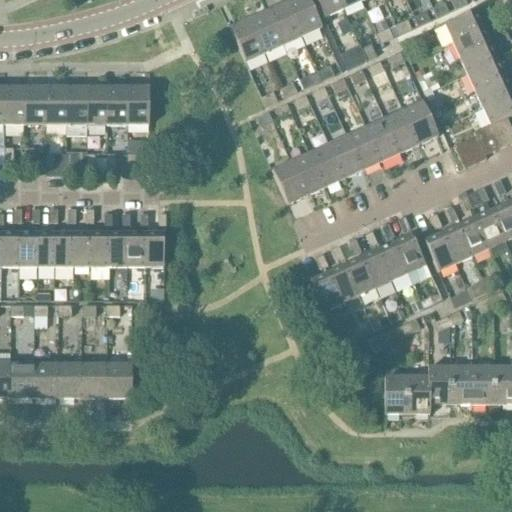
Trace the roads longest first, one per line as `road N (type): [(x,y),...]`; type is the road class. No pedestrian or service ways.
road 1 (residential): [(314,242),(511,161)]
road 2 (tertiary): [(0,41),(83,28),(160,0)]
road 3 (residential): [(0,197),(145,208)]
